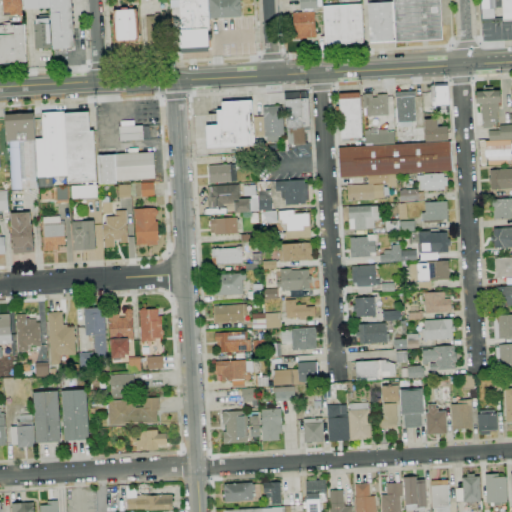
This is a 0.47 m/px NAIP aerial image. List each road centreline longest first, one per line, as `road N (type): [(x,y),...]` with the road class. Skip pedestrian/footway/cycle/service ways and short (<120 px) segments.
road 1 (residential): [(511,450),(0,476)]
road 2 (secondary): [(174,79),(197,511)]
road 3 (secondary): [(174,79),(511,62)]
road 4 (residential): [(321,72),(338,382)]
road 5 (residential): [(460,65),(477,368)]
road 6 (residential): [(184,277),(0,286)]
road 7 (secondary): [(0,89),(174,79)]
